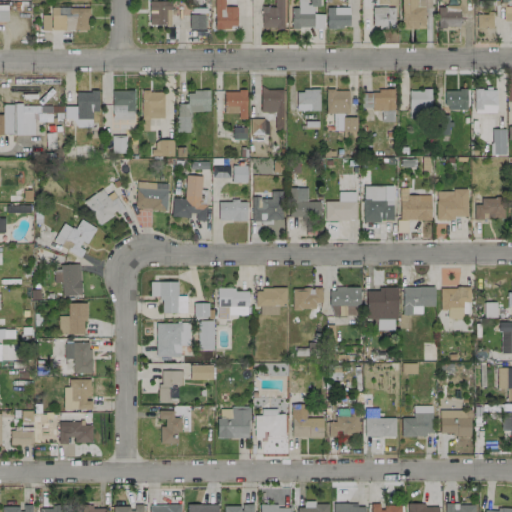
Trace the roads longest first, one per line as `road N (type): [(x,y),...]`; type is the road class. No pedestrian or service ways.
road 1 (residential): [(125,474),(125,253),(511,253)]
road 2 (residential): [(0,468),(511,469)]
road 3 (residential): [(0,59),(511,60)]
